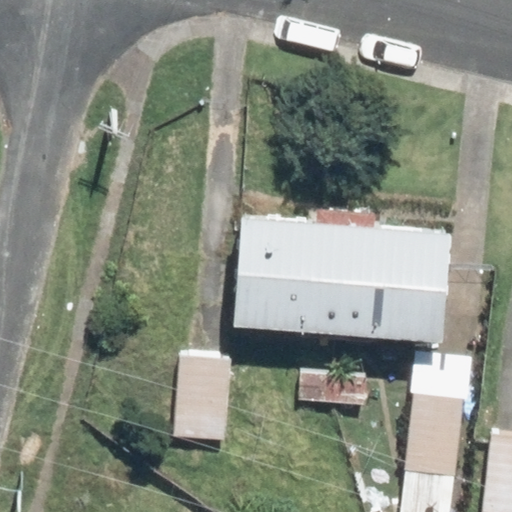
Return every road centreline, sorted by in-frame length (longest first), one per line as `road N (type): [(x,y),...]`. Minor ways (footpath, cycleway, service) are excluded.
road 1 (residential): [(0,299),(71,0)]
road 2 (residential): [(511,32),(380,0)]
